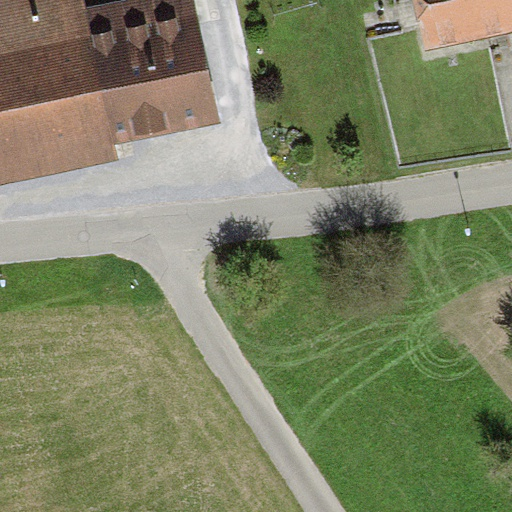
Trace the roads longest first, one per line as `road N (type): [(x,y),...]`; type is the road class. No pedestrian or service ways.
road 1 (unclassified): [(0,248),(152,240),(511,189)]
road 2 (track): [(152,240),(176,302),(315,511)]
